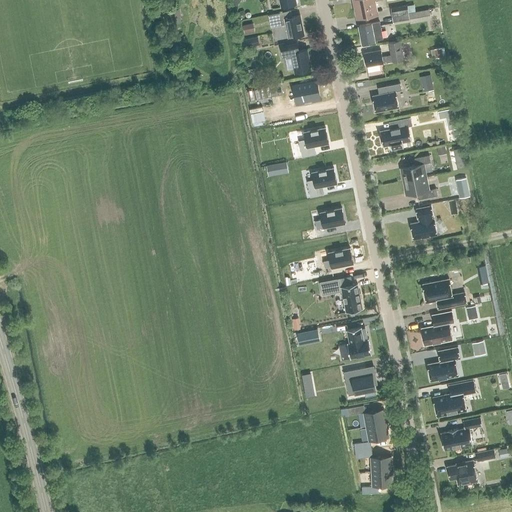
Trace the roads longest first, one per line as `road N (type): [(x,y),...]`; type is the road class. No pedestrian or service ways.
road 1 (tertiary): [(412,511),(405,398),(322,0)]
road 2 (primary): [(43,511),(0,343)]
